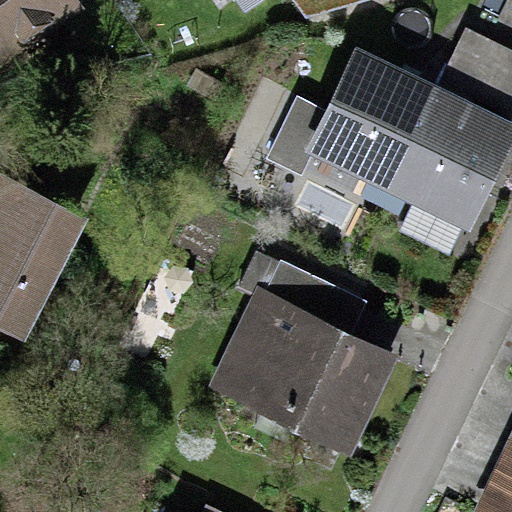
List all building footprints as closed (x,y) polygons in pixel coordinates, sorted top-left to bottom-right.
[(69,0),(0,0),(0,54),(71,2),(69,0)] [(511,93),(511,47),(465,27),(443,78),(507,105),(511,93)] [(360,51),(316,143),(466,216),(511,128),(511,125),(463,101),(439,88),(410,74),(360,51)] [(0,180),(0,333),(25,346),(88,225),(0,180)] [(396,366),(256,295),(203,398),(344,469),(396,366)] [(511,511),(511,463),(489,511),(511,511)]
